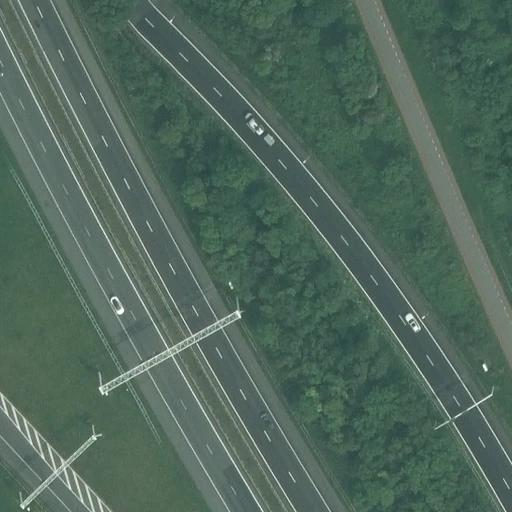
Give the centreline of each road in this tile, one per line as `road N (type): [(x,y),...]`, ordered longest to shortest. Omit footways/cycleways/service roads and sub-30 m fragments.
road 1 (motorway): [(511,492),(389,296),(271,143),(124,0)]
road 2 (motorway): [(316,511),(200,318),(32,0)]
road 3 (motorway): [(0,62),(152,354),(247,511)]
road 4 (unclassified): [(511,341),(362,0)]
road 5 (motorway): [(0,422),(81,511)]
